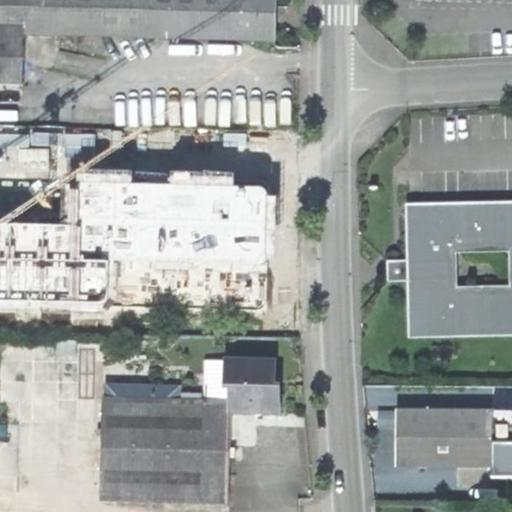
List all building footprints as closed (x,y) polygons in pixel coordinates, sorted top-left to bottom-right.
[(0,0),(0,84),(22,85),(24,34),(272,40),(272,17),(272,0),(0,0)] [(18,227),(121,229),(123,155),(20,153),(20,151),(0,150),(0,302),(17,303),(18,227)] [(149,155),(123,155),(121,229),(147,229),(149,155)] [(211,248),(260,247),(259,212),(259,185),(210,185),(211,248)] [(390,280),(408,277),(409,336),(511,334),(511,206),(408,210),(408,268),(391,266),(390,273),(390,280)] [(231,401),(231,413),(279,414),(279,388),(275,388),(275,363),(207,362),(206,401),(231,401)] [(104,385),(104,399),(181,400),(181,387),(104,385)] [(230,448),(231,413),(231,401),(206,401),(181,400),(104,399),(102,501),(229,504),(230,458),(230,448)] [(396,465),(511,465),(511,411),(397,411),(396,436),(396,465)]
